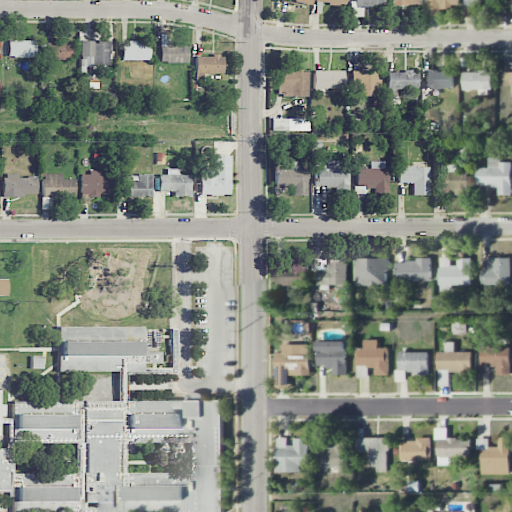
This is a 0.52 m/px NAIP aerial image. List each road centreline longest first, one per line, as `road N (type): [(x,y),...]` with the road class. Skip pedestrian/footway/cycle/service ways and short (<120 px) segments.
road 1 (residential): [(511,41),(289,40),(179,12),(0,9)]
road 2 (residential): [(511,226),(0,229)]
road 3 (residential): [(252,0),(254,511)]
road 4 (residential): [(511,408),(255,409)]
